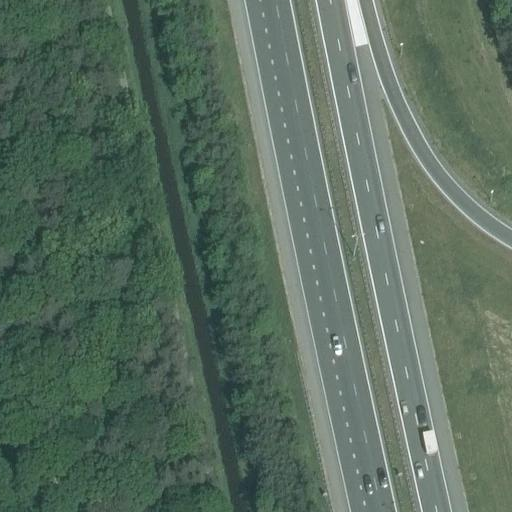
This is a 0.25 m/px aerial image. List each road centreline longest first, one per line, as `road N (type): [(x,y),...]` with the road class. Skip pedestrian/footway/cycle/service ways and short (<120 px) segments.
road 1 (motorway): [(277,0),(380,511)]
road 2 (motorway): [(435,511),(332,0)]
road 3 (motorway): [(511,243),(429,170),(381,74),(364,0)]
